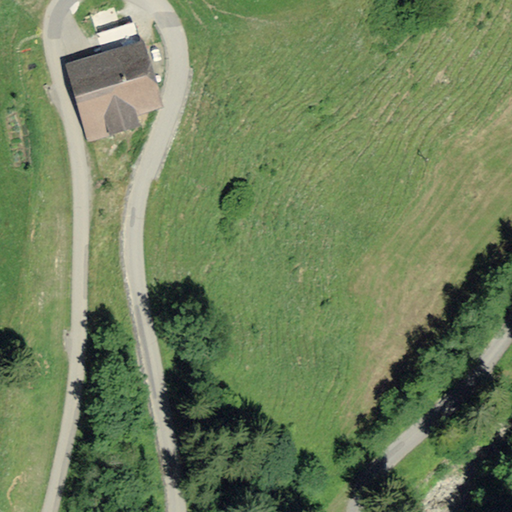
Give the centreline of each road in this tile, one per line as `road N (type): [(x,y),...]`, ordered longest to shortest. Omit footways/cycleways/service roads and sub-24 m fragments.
road 1 (unclassified): [(177,511),(134,243),(141,189),(175,91),(171,33),(151,0)]
road 2 (unclassified): [(64,0),(53,40),(83,215),(73,416),(51,511)]
road 3 (unclassified): [(511,334),(461,400),(382,468),(361,511)]
